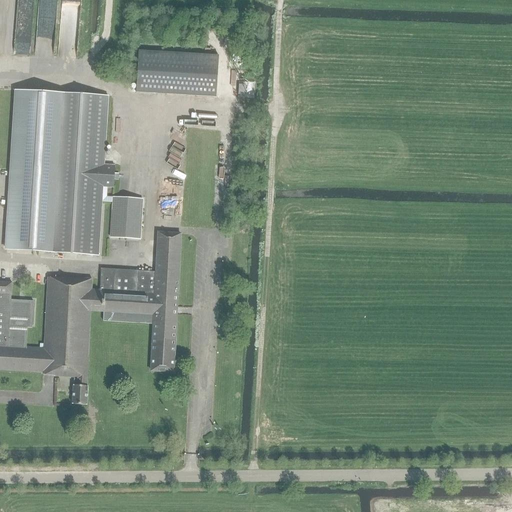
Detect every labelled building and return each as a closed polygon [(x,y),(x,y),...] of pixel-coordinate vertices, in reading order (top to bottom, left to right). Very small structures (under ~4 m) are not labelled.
[(215,99),(217,57),(137,54),(134,95),(215,99)] [(113,188),(113,180),(118,180),(118,174),(114,173),(114,166),(104,165),(108,97),(16,91),(6,250),(98,256),(102,187),(113,188)] [(142,200),(112,198),(110,238),(140,239),(142,200)] [(152,325),(150,368),(150,372),(172,374),(173,368),(179,236),(158,235),(156,272),(101,270),(100,291),(92,291),(88,312),(102,313),(101,322),(152,325)] [(0,371),(41,374),(41,375),(53,376),(53,378),(76,379),(76,387),(71,387),(70,405),(85,406),(86,387),(84,387),(85,368),(88,312),(92,291),(92,279),(61,278),(61,280),(47,279),(44,349),(25,349),(26,328),(30,329),(32,301),(11,300),(11,284),(0,283),(0,371)]
